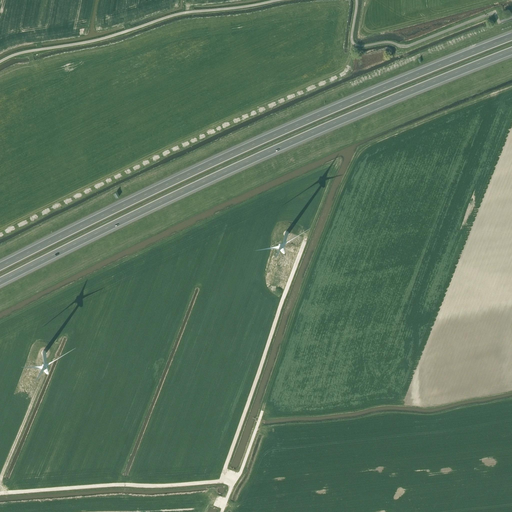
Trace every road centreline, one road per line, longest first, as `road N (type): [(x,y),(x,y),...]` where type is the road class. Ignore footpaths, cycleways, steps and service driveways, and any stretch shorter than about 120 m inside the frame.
road 1 (motorway): [(0,280),(165,197),(511,50)]
road 2 (motorway): [(511,36),(162,183),(0,264)]
road 3 (unclassified): [(288,0),(181,14),(0,64)]
road 4 (track): [(220,481),(304,242)]
road 5 (track): [(232,483),(0,493)]
